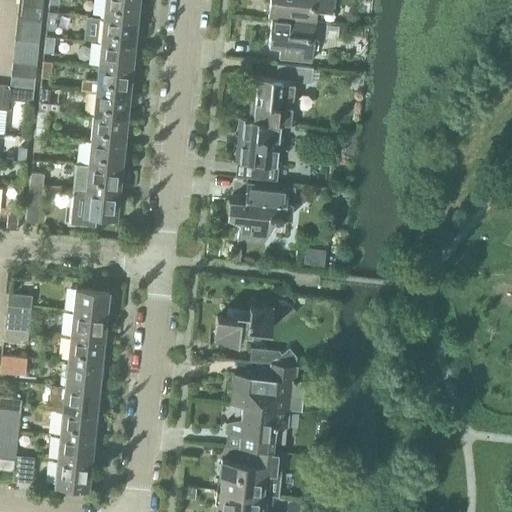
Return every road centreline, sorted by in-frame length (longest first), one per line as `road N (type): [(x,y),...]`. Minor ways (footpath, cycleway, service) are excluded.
road 1 (residential): [(163,265),(191,0)]
road 2 (residential): [(135,511),(163,265)]
road 3 (residential): [(163,265),(0,253)]
